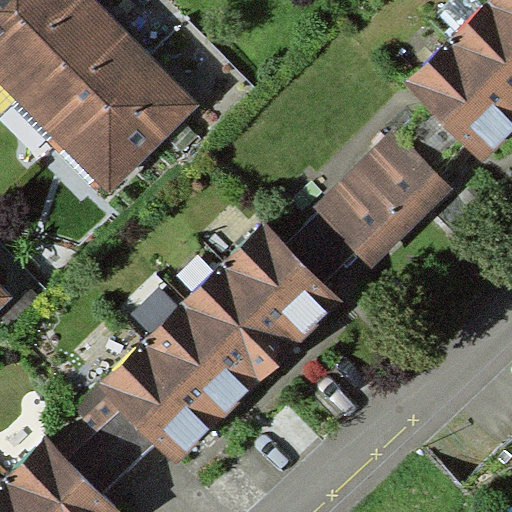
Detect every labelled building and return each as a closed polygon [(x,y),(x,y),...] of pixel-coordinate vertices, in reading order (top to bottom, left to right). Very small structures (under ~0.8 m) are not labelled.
[(0,0),(0,92),(99,197),(193,109),(158,72),(123,35),(90,0),(0,0)] [(511,0),(486,0),(406,78),(490,164),(511,143),(511,0)] [(458,192),(397,132),(315,214),(376,274),(458,192)] [(271,220),(98,383),(176,465),(208,435),(253,392),(294,354),(327,323),(349,302),(271,220)] [(122,511),(51,436),(0,484),(0,511),(122,511)]
